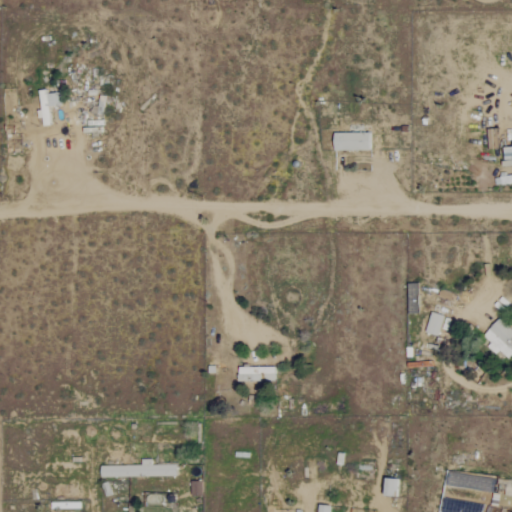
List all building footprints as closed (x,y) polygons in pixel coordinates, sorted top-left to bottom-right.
[(45,90),(46,124),(53,124),(52,90),(45,90)] [(501,129),(492,129),(493,148),(502,148),(501,129)] [(339,133),(339,151),(375,150),(375,133),(339,133)] [(443,336),(447,316),(434,313),(430,333),(443,336)] [(494,343),(493,344),(511,362),(511,327),(503,319),(487,336),(494,343)] [(279,381),(279,366),(242,367),(243,382),(279,381)] [(181,476),(181,464),(157,465),(157,459),(146,460),(146,465),(105,466),(106,478),(181,476)] [(401,496),(402,479),(389,478),(388,496),(401,496)]
